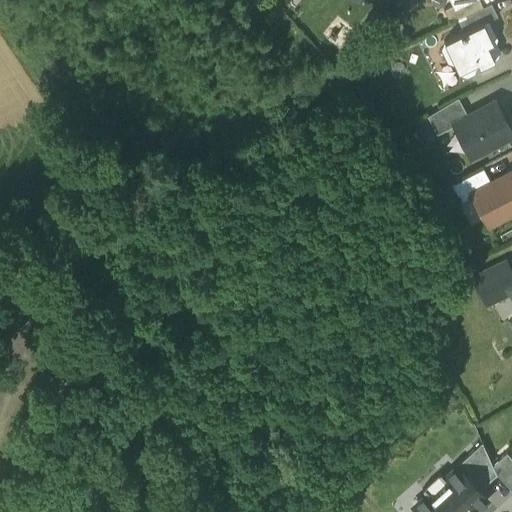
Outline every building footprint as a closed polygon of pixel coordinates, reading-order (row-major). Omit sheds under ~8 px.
[(483,0),(463,0),(459,2),(458,0),(456,0),(449,3),(457,18),(469,12),(485,4),(483,0)] [(485,4),(469,12),(475,23),(488,16),(488,17),(499,12),(493,0),(485,4)] [(475,23),(447,37),(444,46),(450,59),(456,62),(460,72),(466,74),(475,70),(477,64),(496,55),(499,48),(491,30),(493,29),(488,17),(488,16),(475,23)] [(457,96),(439,107),(449,126),(454,124),(453,123),(467,115),(457,96)] [(467,115),(453,123),(454,124),(470,154),(486,146),(486,148),(501,140),(500,139),(511,133),(495,101),(467,115)] [(439,107),(426,115),(436,133),(449,126),(439,107)] [(425,141),(417,124),(398,135),(406,150),(425,141)] [(482,166),(451,183),(460,201),(472,195),(471,192),(491,182),(482,166)] [(491,182),(471,192),(472,195),(487,223),(511,210),(511,173),(511,171),(491,182)] [(511,274),(505,260),(473,276),(486,303),(511,291),(510,289),(511,288),(511,274)] [(9,267),(0,286),(0,388),(48,285),(9,267)] [(457,465),(479,489),(496,473),(493,464),(492,464),(481,441),(456,465),(457,465)] [(511,489),(511,457),(506,451),(493,464),(496,473),(511,489)] [(479,489),(457,465),(456,465),(444,477),(440,472),(422,488),(426,493),(429,497),(416,509),(418,511),(474,511),(475,511),(474,510),(487,498),(479,489)] [(416,509),(429,497),(426,493),(413,505),(416,509)]
